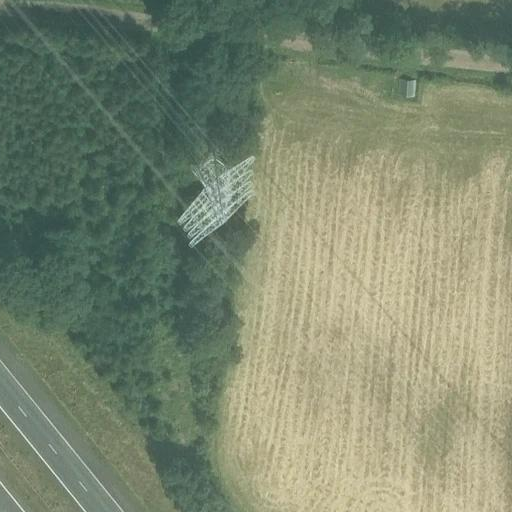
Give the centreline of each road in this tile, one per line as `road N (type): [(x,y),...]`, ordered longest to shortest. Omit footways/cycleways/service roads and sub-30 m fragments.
road 1 (track): [(221,29),(511,63)]
road 2 (track): [(0,5),(221,29)]
road 3 (motorway): [(102,511),(0,386)]
